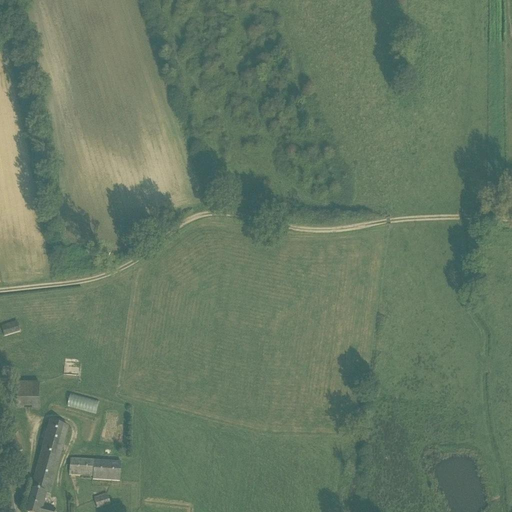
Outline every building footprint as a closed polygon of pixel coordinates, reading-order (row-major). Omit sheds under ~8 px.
[(1,327),(4,337),(19,333),(17,323),(1,327)] [(39,408),(40,384),(17,384),(17,408),(39,408)] [(71,394),(68,407),(96,414),(100,402),(71,394)] [(24,511),(55,511),(56,510),(44,507),(47,496),(49,496),(68,428),(50,423),(31,490),(30,490),(24,511)] [(20,445),(8,448),(10,455),(22,451),(20,445)] [(121,463),(70,459),(69,476),(92,478),(92,481),(120,483),(121,463)] [(107,494),(94,498),(97,510),(111,506),(107,494)]
